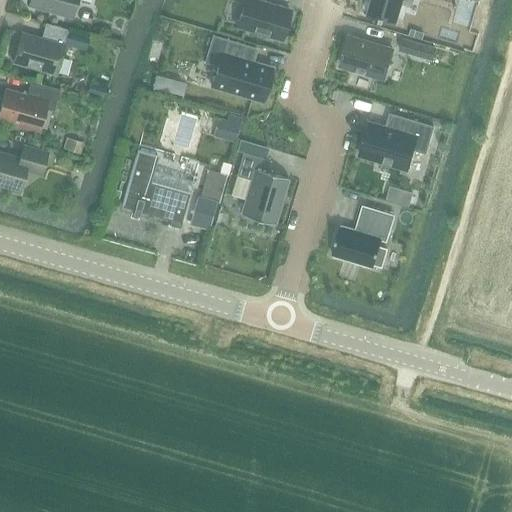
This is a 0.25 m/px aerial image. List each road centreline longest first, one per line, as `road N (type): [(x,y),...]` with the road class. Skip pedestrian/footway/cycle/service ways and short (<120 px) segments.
road 1 (residential): [(276,322),(330,145),(303,79),(327,0)]
road 2 (unclassified): [(276,322),(0,242)]
road 3 (unclassified): [(511,391),(276,322)]
